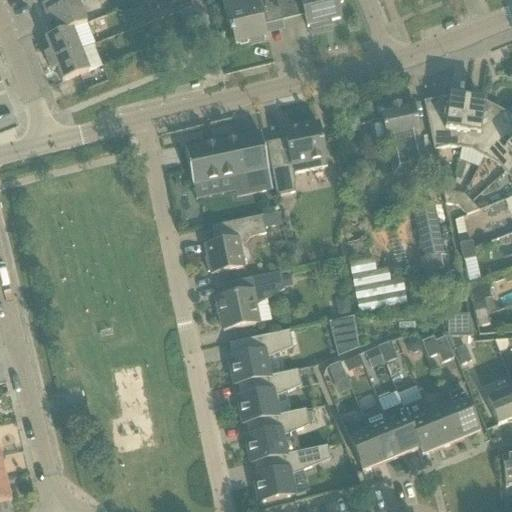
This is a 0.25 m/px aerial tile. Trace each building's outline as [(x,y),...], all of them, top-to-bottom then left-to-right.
[(78,2),(76,0),(45,0),(47,5),(42,7),(45,15),(78,2)] [(221,0),(222,2),(230,35),(233,35),(235,45),(250,42),(250,45),(264,42),(263,39),(265,38),(263,27),(282,23),(276,0),(238,0),(235,1),(234,0),(221,0)] [(276,0),(282,23),(304,17),(307,29),(310,28),(311,32),(323,29),(322,25),(339,21),(336,6),(342,5),(340,0),(276,0)] [(78,2),(45,15),(49,25),(55,23),(59,34),(71,29),(72,31),(87,25),(86,23),(78,2)] [(207,26),(202,14),(203,13),(201,6),(193,9),(179,13),(182,23),(195,19),(199,29),(207,26)] [(50,53),(45,56),(48,64),(80,51),(72,31),(71,29),(59,34),(47,39),(45,40),(50,53)] [(89,73),(80,51),(48,64),(52,73),(57,71),(62,84),(89,73)] [(459,151),(466,108),(466,104),(450,101),(450,98),(423,104),(433,152),(449,149),(459,151)] [(484,160),(507,116),(483,103),(483,106),(466,104),(466,108),(459,151),(470,152),(484,160)] [(393,176),(424,169),(411,107),(400,109),(400,107),(391,109),(392,111),(380,113),(382,122),(370,124),(375,148),(387,145),(393,176)] [(511,167),(511,118),(507,116),(484,160),(497,167),(504,175),(511,167)] [(286,142),(266,145),(277,199),(294,196),(294,176),(327,170),(319,127),(315,128),(314,125),(300,127),(301,130),(284,134),(286,142)] [(232,179),(236,199),(272,192),(261,137),(185,153),(192,187),(232,179)] [(451,207),(453,195),(442,193),(445,207),(451,207)] [(458,208),(464,196),(453,195),(451,207),(458,208)] [(471,204),(464,196),(458,208),(462,213),(471,204)] [(479,213),(471,204),(462,213),(466,218),(479,213)] [(445,257),(434,205),(412,209),(423,262),(427,261),(429,273),(443,270),(440,258),(445,257)] [(208,260),(205,261),(208,275),(211,274),(212,276),(243,270),(243,267),(239,250),(243,249),(244,249),(250,240),(266,236),(262,218),(212,229),(215,246),(206,248),(208,260)] [(302,258),(299,242),(288,244),(292,269),(301,267),(300,259),(302,258)] [(459,246),(461,255),(473,251),(471,243),(459,246)] [(475,260),(473,251),(461,255),(462,263),(475,260)] [(223,334),(258,326),(255,309),(284,292),(281,274),(222,287),(224,299),(216,300),(217,304),(215,306),(217,316),(220,317),(223,334)] [(485,309),(484,301),(490,300),(486,281),(480,283),(468,288),(473,312),(475,321),(487,317),(485,309)] [(489,326),(487,317),(475,321),(477,329),(489,326)] [(232,360),(228,360),(234,387),(237,387),(237,386),(269,379),(265,361),(292,350),(289,333),(229,346),(232,360)] [(433,340),(421,346),(427,361),(438,357),(440,356),(435,345),(433,340)] [(387,347),(331,368),(336,382),(392,361),(387,347)] [(462,367),(471,363),(464,348),(455,352),(462,367)] [(240,399),(236,400),(242,427),(245,426),(245,425),(277,419),(277,418),(273,400),(300,389),(297,373),(269,379),(237,386),(237,387),(240,399)] [(511,422),(511,389),(511,386),(494,393),(495,397),(486,401),(497,428),(511,422)] [(460,443),(480,435),(462,391),(448,397),(451,404),(445,407),(460,443)] [(421,401),(403,409),(408,422),(407,422),(419,451),(418,452),(422,459),(441,451),(426,415),(421,401)] [(403,409),(402,407),(382,415),(401,459),(418,452),(419,451),(407,422),(408,422),(403,409)] [(441,451),(460,443),(445,407),(426,415),(441,451)] [(248,438),(245,439),(250,466),(254,465),(253,464),(285,458),(285,457),(281,439),(308,428),(305,412),(277,418),(277,419),(245,425),(245,426),(248,438)] [(382,415),(382,416),(385,423),(367,430),(364,423),(382,467),(401,459),(382,415)] [(364,423),(344,431),(362,475),(382,467),(364,423)] [(256,477),(253,478),(258,505),(294,498),(290,478),(329,462),(326,448),(285,457),(285,458),(253,464),(254,465),(256,477)] [(511,488),(511,455),(501,456),(505,489),(511,488)] [(11,504),(5,478),(0,479),(0,506),(9,504),(11,504)]
